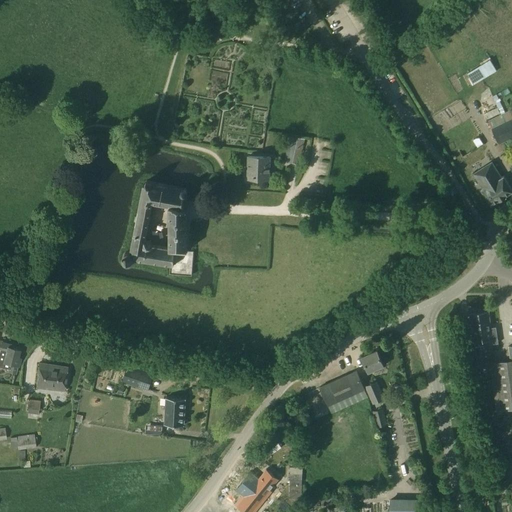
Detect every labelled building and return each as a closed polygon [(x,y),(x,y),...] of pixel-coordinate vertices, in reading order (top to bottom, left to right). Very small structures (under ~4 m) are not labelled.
[(495,71),(488,60),(466,73),(473,84),(495,71)] [(481,143),(455,100),(435,112),(461,155),(481,143)] [(511,137),(511,115),(510,111),(488,121),(498,144),(511,137)] [(302,149),(287,146),(284,162),(299,164),(302,149)] [(270,157),(248,156),(248,178),(269,179),(270,157)] [(501,177),(492,162),(474,173),(483,189),(481,190),(491,205),(511,191),(511,189),(503,176),(501,177)] [(146,181),(146,182),(146,183),(146,184),(143,184),(130,251),(129,251),(128,251),(127,251),(126,251),(125,252),(124,253),(123,254),(123,255),(123,257),(123,258),(123,259),(123,260),(124,261),(125,262),(126,263),(127,263),(129,263),(130,263),(131,263),(132,263),(133,262),(134,261),(135,260),(135,259),(135,258),(174,264),(173,270),(193,271),(193,250),(187,250),(187,208),(187,201),(187,194),(188,193),(188,190),(187,189),(185,188),(183,188),(152,181),(152,180),(151,180),(150,179),(149,179),(148,179),(148,180),(147,180),(146,181)] [(476,255),(470,246),(464,250),(469,259),(476,255)] [(496,327),(491,328),(488,311),(470,314),(475,347),(498,343),(496,327)] [(0,367),(9,369),(8,372),(16,374),(18,366),(19,366),(21,358),(19,357),(20,350),(2,345),(3,341),(0,340),(0,367)] [(511,408),(511,345),(509,346),(511,360),(486,363),(487,374),(492,374),(497,411),(511,408)] [(384,366),(377,351),(362,357),(368,372),(374,369),(375,372),(382,369),(381,367),(384,366)] [(37,388),(65,391),(68,366),(40,363),(37,388)] [(153,374),(128,366),(123,381),(148,390),(153,374)] [(365,389),(357,370),(322,386),(320,387),(328,406),(329,406),(332,413),(368,396),(365,390),(365,389)] [(385,398),(377,380),(365,385),(373,403),(385,398)] [(185,398),(166,397),(165,424),(184,425),(185,398)] [(387,424),(383,408),(373,411),(377,427),(387,424)] [(162,427),(148,425),(147,433),(161,434),(162,427)] [(11,448),(36,447),(36,434),(11,435),(11,448)] [(278,479),(266,469),(259,478),(251,471),(236,489),(243,495),(236,504),(246,511),(254,511),(265,499),(269,502),(275,494),(270,490),(278,479)] [(421,511),(422,500),(391,499),(390,511),(421,511)]
